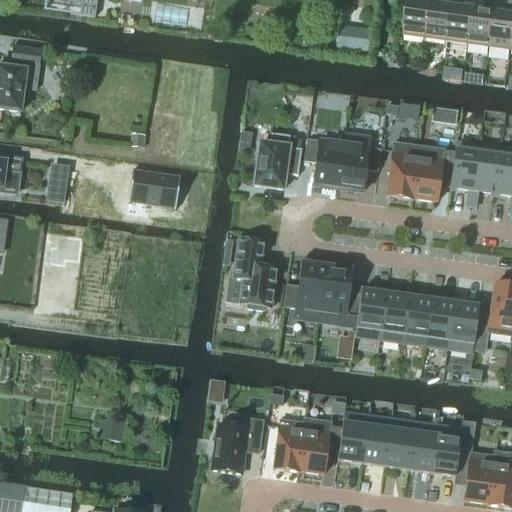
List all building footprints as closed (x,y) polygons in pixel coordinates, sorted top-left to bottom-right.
[(42,0),(45,0),(45,1),(80,6),(78,18),(94,20),(96,0),(42,0)] [(474,11),(469,47),(491,50),(495,14),(486,13),(487,10),(484,8),(484,0),(475,0),(475,6),(474,11)] [(431,5),(426,41),(448,44),(453,8),(443,7),(443,5),(441,2),(432,1),(431,5)] [(404,38),(426,41),(431,5),(409,2),(404,38)] [(453,8),(448,44),(469,47),(474,11),(453,8)] [(511,16),(495,14),(491,50),(511,52),(511,16)] [(10,65),(13,65),(12,72),(0,70),(0,113),(19,116),(23,82),(36,84),(40,53),(12,50),(10,65)] [(398,110),(386,108),(385,117),(397,119),(398,110)] [(456,114),(448,113),(446,127),(454,129),(456,114)] [(130,136),(129,148),(142,150),(143,138),(130,136)] [(269,148),(259,146),(253,188),(281,192),(283,177),(297,179),(300,152),(287,150),(289,139),(270,136),(269,148)] [(342,147),(306,142),(303,165),(315,166),(312,188),(337,192),(344,138),(343,138),(342,147)] [(369,141),(344,138),(337,192),(362,195),(365,173),(377,175),(380,153),(368,151),(369,141)] [(418,150),(393,146),(385,200),(410,203),(418,150)] [(456,146),(450,191),(467,193),(472,194),(479,150),(456,146)] [(443,153),(418,150),(410,203),(411,203),(411,202),(435,205),(443,153)] [(500,152),(479,150),(472,194),(493,197),(500,152)] [(511,154),(500,152),(493,197),(510,199),(511,199),(511,154)] [(0,189),(1,190),(3,174),(18,177),(20,163),(0,160),(0,189)] [(132,173),(127,206),(128,207),(128,205),(173,211),(173,213),(174,213),(179,179),(178,179),(177,181),(133,175),(133,173),(132,173)] [(48,189),(46,203),(61,205),(63,191),(62,191),(48,189)] [(472,194),(467,193),(466,201),(476,202),(477,195),(472,194)] [(466,201),(465,208),(475,210),(476,202),(466,201)] [(263,245),(238,242),(232,281),(242,283),(239,306),(247,308),(246,312),(262,314),(262,310),(270,311),(276,271),(260,269),(263,245)] [(326,271),(301,267),(298,289),(286,288),(282,310),(294,312),(293,321),(318,325),(326,271)] [(318,325),(355,330),(359,298),(347,296),(350,274),(326,271),(318,325)] [(511,332),(511,289),(493,287),(486,336),(510,339),(510,344),(511,332)] [(359,298),(355,330),(354,337),(378,341),(384,296),(360,292),(359,298)] [(407,299),(384,296),(378,341),(401,344),(407,299)] [(431,302),(407,299),(401,344),(424,347),(431,302)] [(454,305),(431,302),(424,347),(448,350),(454,305)] [(454,305),(448,350),(471,354),(472,347),(478,309),(454,305)] [(481,374),(469,372),(468,381),(480,383),(481,374)] [(210,384),(209,391),(222,393),(223,386),(210,384)] [(283,400),(270,398),(269,407),(281,408),(283,400)] [(332,405),(331,414),(342,416),(344,406),(332,404),(332,405)] [(338,448),(336,463),(360,467),(366,422),(343,419),(342,426),(341,430),(338,448)] [(123,426),(99,422),(96,441),(120,445),(123,426)] [(243,454),(257,456),(262,424),(246,422),(244,431),(217,427),(211,473),(240,477),(243,454)] [(279,424),(272,472),(297,476),(304,422),(303,422),(303,427),(279,424)] [(304,422),(297,476),(298,476),(298,474),(322,478),(326,447),(338,448),(341,430),(329,429),(329,426),(304,422)] [(366,422),(360,467),(383,470),(390,425),(366,422)] [(390,425),(383,470),(407,473),(413,428),(390,425)] [(461,425),(460,433),(473,435),(474,427),(474,426),(471,426),(462,425),(461,425)] [(413,428),(407,473),(430,477),(436,432),(413,428)] [(436,432),(430,477),(454,480),(455,473),(457,461),(459,442),(460,435),(436,432)] [(457,461),(455,473),(467,475),(465,489),(463,504),(486,508),(486,509),(487,509),(495,455),(494,455),(493,460),(475,458),(475,457),(469,456),(469,462),(457,461)] [(495,455),(487,509),(511,511),(511,457),(499,456),(495,455)] [(0,511),(69,511),(72,495),(22,488),(22,489),(0,485),(0,511)]
